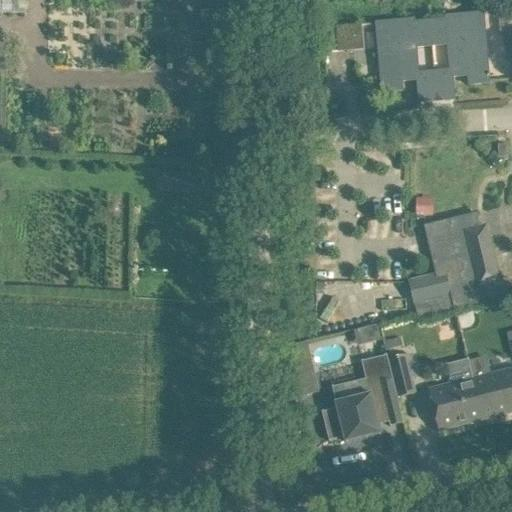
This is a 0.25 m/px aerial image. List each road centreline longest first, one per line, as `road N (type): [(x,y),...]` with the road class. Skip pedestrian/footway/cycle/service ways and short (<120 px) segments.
road 1 (unclassified): [(262,511),(255,0)]
road 2 (unclassified): [(306,511),(511,462)]
